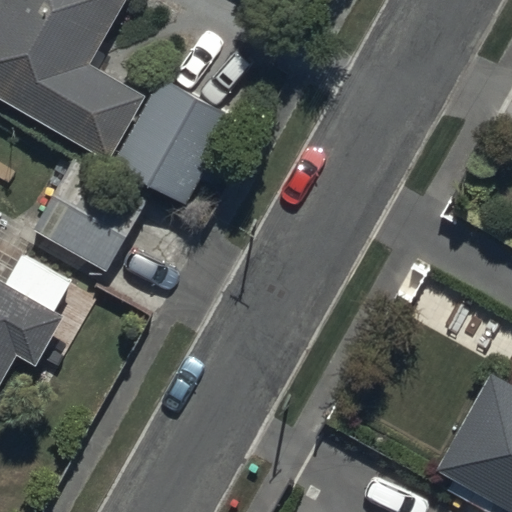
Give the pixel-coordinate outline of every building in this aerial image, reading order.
[(124,0),(0,0),(0,80),(115,145),(150,81),(96,50),(124,0)] [(187,193),(237,103),(167,65),(117,155),(187,193)] [(153,189),(80,147),(35,225),(109,267),(153,189)] [(12,273),(0,265),(0,379),(21,344),(39,354),(69,304),(62,299),(79,271),(30,242),(12,273)] [(500,510),(509,494),(511,495),(511,363),(498,356),(443,457),(457,465),(448,481),(500,510)]
